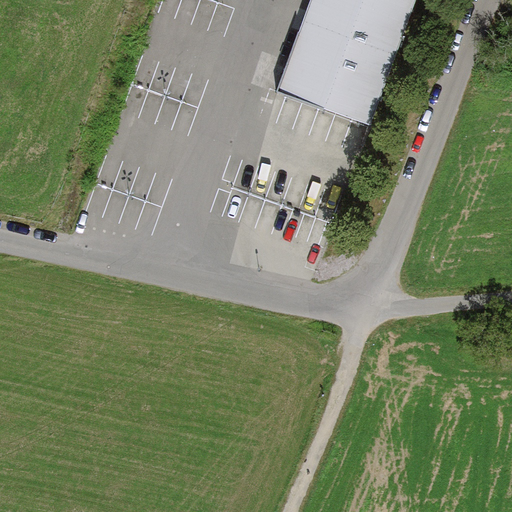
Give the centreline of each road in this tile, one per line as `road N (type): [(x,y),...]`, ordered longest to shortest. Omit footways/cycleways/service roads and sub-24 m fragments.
road 1 (residential): [(0,233),(372,308),(489,0)]
road 2 (track): [(511,297),(372,308),(286,511)]
